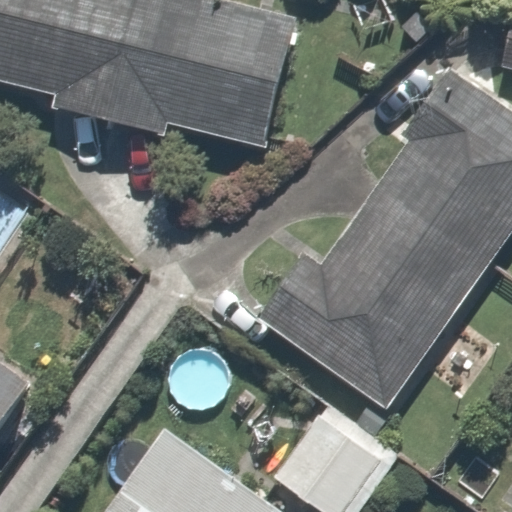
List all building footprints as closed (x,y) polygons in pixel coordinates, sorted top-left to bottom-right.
[(298,21),(207,0),(0,0),(0,82),(51,94),(46,112),(170,140),(174,125),(269,147),(298,21)] [(511,32),(499,72),(511,76),(511,32)] [(511,236),(511,131),(449,82),(260,320),(374,410),(511,236)] [(0,422),(32,375),(0,354),(0,422)] [(347,511),(386,458),(322,412),(269,485),(307,511),(347,511)] [(110,511),(283,511),(172,429),(110,511)]
